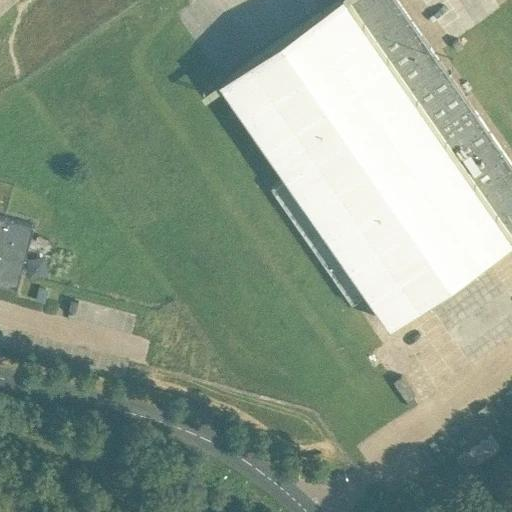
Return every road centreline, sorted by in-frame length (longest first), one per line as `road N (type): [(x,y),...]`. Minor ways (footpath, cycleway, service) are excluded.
road 1 (unclassified): [(0,377),(179,425),(277,488),(296,511)]
road 2 (unknown): [(333,511),(511,334)]
